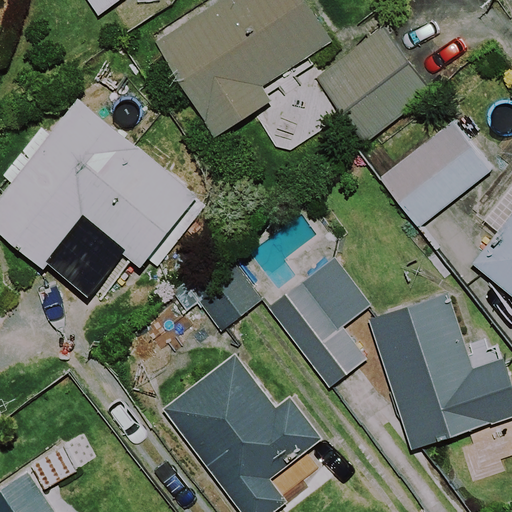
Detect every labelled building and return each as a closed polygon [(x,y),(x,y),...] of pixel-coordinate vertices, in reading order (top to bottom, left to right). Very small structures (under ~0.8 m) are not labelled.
[(122,0),(85,0),(98,17),(122,0)] [(310,0),(216,0),(154,40),(215,134),(272,98),(263,83),(334,37),(310,0)] [(384,27),(315,77),(363,141),(431,91),(384,27)] [(310,94),(261,126),(284,161),(333,129),(310,94)] [(81,98),(0,202),(0,227),(52,268),(88,222),(145,266),(203,192),(81,98)] [(455,121),(381,177),(418,225),(492,169),(455,121)] [(511,213),(473,261),(511,292),(511,213)] [(370,307),(298,216),(193,299),(220,333),(261,301),(331,389),(366,361),(341,330),(370,307)] [(450,289),(373,316),(419,447),(511,414),(511,369),(506,354),(476,364),(450,289)] [(237,340),(157,402),(242,511),(283,511),(294,504),(274,477),(326,436),(292,392),(283,399),(237,340)] [(82,474),(66,447),(0,486),(0,511),(53,511),(44,497),(82,474)]
